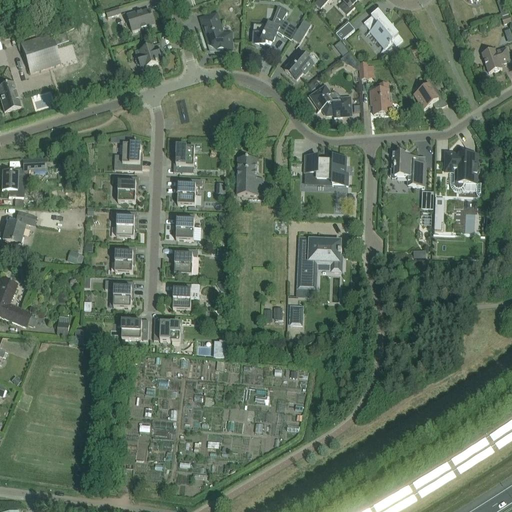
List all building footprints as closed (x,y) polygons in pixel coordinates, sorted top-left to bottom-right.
[(319,0),(315,5),(321,11),(330,0),(319,0)] [(341,0),(345,4),(339,9),(347,17),(356,8),(354,6),(357,2),(358,2),(359,0),(341,0)] [(118,9),(106,13),(108,20),(121,16),(118,9)] [(254,26),(253,36),(255,36),(254,44),(264,47),(265,44),(270,46),(277,34),(282,37),(291,43),(292,41),(298,31),(289,26),(283,22),(287,15),(278,9),(271,27),(269,26),(268,27),(254,26)] [(150,12),(142,14),(138,16),(137,14),(127,17),(132,34),(155,27),(150,12)] [(360,25),(367,19),(364,15),(357,20),(360,25)] [(232,52),(231,35),(223,35),(217,16),(201,21),(205,36),(208,35),(210,41),(207,42),(209,48),(216,52),(232,52)] [(403,42),(383,18),(378,23),(373,17),(364,25),(385,51),(393,44),(396,48),(403,42)] [(298,31),(292,41),(300,46),(311,27),(304,22),(298,31)] [(95,35),(108,33),(107,25),(94,27),(95,35)] [(336,36),(342,43),(355,32),(349,25),(336,36)] [(51,35),(20,45),(30,75),(61,66),(51,35)] [(140,68),(141,71),(158,66),(157,62),(161,61),(162,63),(162,62),(161,57),(164,56),(161,46),(136,54),(138,60),(137,63),(138,67),(140,68)] [(511,63),(507,50),(496,54),(495,52),(482,56),(489,75),(502,71),(501,67),(511,63)] [(305,76),(314,66),(299,53),(293,59),(295,61),(285,72),(297,82),(303,75),(305,76)] [(350,54),(341,61),(359,72),(358,66),(350,54)] [(380,77),(379,63),(369,63),(369,78),(380,77)] [(360,81),(368,81),(367,66),(359,66),(360,81)] [(420,87),(423,91),(414,97),(424,112),(433,106),(435,110),(438,111),(440,110),(442,110),(444,109),(446,109),(448,108),(430,80),(420,87)] [(0,100),(4,114),(21,109),(13,84),(0,87),(0,100)] [(390,106),(389,92),(388,86),(379,87),(379,93),(370,93),(371,104),(373,104),(374,117),(393,116),(392,106),(390,106)] [(352,118),(351,99),(341,100),(337,95),(330,96),(325,88),(311,97),(314,103),(313,104),(319,112),(317,114),(317,115),(322,111),(326,117),(334,117),(334,123),(335,123),(334,120),(342,119),(342,117),(351,116),(351,119),(352,118)] [(123,158),(115,157),(114,172),(142,173),(139,173),(139,166),(140,166),(141,147),(123,147),(123,158)] [(195,150),(189,149),(177,149),(176,168),(178,169),(178,174),(174,174),(174,175),(194,176),(195,150)] [(417,159),(414,159),(410,159),(405,154),(402,156),(393,156),(392,170),(390,172),(390,179),(392,181),(395,181),(397,179),(408,179),(408,188),(424,189),(425,165),(417,165),(417,159)] [(478,168),(478,158),(466,158),(465,161),(460,161),(460,156),(448,155),(448,164),(445,164),(445,174),(454,174),(453,185),(454,188),(456,190),(459,191),(461,190),(463,188),(464,186),(477,186),(477,177),(479,177),(479,175),(480,172),(480,170),(479,168),(478,168)] [(305,159),(305,175),(317,175),(317,181),(333,182),(332,187),(348,188),(348,176),(346,176),(347,160),(334,160),(333,163),(318,162),(319,159),(305,159)] [(46,166),(46,170),(46,169),(46,160),(23,162),(23,170),(23,171),(28,171),(40,170),(40,166),(46,166)] [(257,180),(257,161),(238,160),(237,197),(263,198),(263,180),(257,180)] [(8,199),(23,200),(24,188),(28,184),(28,171),(23,171),(23,170),(20,171),(18,173),(18,174),(2,174),(2,193),(9,193),(8,199)] [(139,179),(113,178),(113,185),(119,185),(118,204),(136,205),(136,186),(135,185),(135,180),(139,180),(139,179)] [(202,189),(202,182),(176,181),(180,182),(180,187),(178,187),(178,207),(195,208),(196,189),(202,189)] [(422,211),(433,212),(434,195),(423,194),(422,211)] [(77,208),(76,217),(88,218),(89,209),(77,208)] [(435,210),(434,232),(441,232),(442,224),(443,224),(443,210),(436,210),(435,210)] [(138,214),(112,213),(111,220),(117,220),(117,239),(134,240),(135,221),(133,220),(134,215),(138,215),(138,214)] [(33,228),(36,219),(18,215),(16,223),(17,223),(16,227),(7,224),(3,242),(19,247),(24,229),(23,229),(24,225),(33,228)] [(194,243),(195,217),(175,216),(179,217),(178,222),(177,222),(176,242),(194,243)] [(453,236),(453,228),(442,229),(443,237),(453,236)] [(338,243),(319,243),(319,240),(310,240),(310,242),(301,242),(301,249),(300,249),(298,290),(315,291),(317,264),(332,264),(332,270),(334,273),(338,273),(341,271),(342,253),(340,253),(340,244),(338,244),(338,243)] [(136,249),(116,248),(115,274),(133,275),(134,255),(132,255),(132,250),(136,250),(136,249)] [(198,259),(198,252),(173,251),(177,251),(177,257),(175,257),(175,277),(192,278),(193,259),(198,259)] [(72,253),(69,263),(77,265),(77,263),(79,256),(80,255),(72,253)] [(30,318),(31,315),(9,306),(17,286),(1,280),(0,283),(0,319),(3,321),(3,320),(26,329),(27,326),(30,327),(33,319),(30,318)] [(135,284),(106,283),(105,292),(114,292),(114,309),(131,310),(132,290),(131,290),(131,285),(135,285),(135,284)] [(172,286),(176,286),(176,292),(174,292),(173,304),(173,312),(191,313),(191,302),(199,302),(200,287),(192,286),(172,286)] [(278,318),(288,318),(289,306),(280,306),(280,309),(272,308),(271,319),(278,320),(278,318)] [(289,327),(302,327),(303,308),(290,308),(289,327)] [(123,324),(122,341),(148,342),(149,322),(148,322),(148,326),(142,326),(142,325),(123,324)] [(155,323),(154,343),(180,344),(181,326),(161,325),(161,327),(155,327),(155,323)] [(58,337),(68,338),(69,325),(59,324),(58,337)] [(214,353),(214,361),(225,361),(225,345),(219,344),(219,353),(214,353)] [(152,414),(160,415),(160,406),(152,406),(152,414)] [(301,412),(300,419),(308,421),(310,414),(301,412)] [(157,433),(159,426),(149,423),(147,431),(157,433)] [(263,423),(263,431),(275,432),(276,423),(263,423)]
